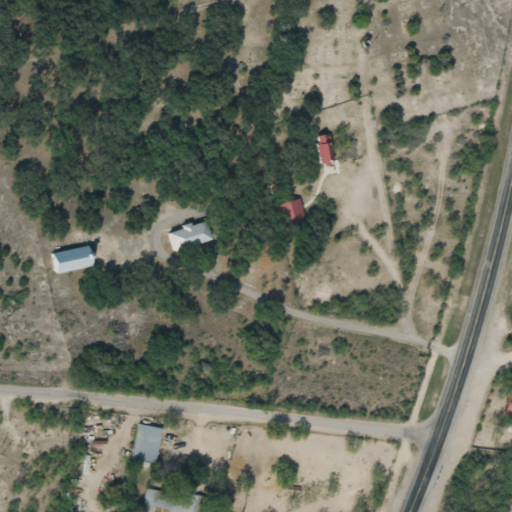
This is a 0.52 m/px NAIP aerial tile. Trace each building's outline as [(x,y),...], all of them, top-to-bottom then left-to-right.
[(314,166),(329,164),(326,135),(311,136),(314,166)] [(273,205),(279,232),(303,227),(296,199),(273,205)] [(172,254),(207,238),(199,220),(164,235),(172,254)] [(88,267),(84,246),(45,254),(49,275),(88,267)] [(511,388),(504,388),(500,412),(511,414),(511,388)] [(158,428),(134,424),(128,459),(152,463),(158,428)] [(188,511),(192,496),(143,486),(138,511),(150,511),(151,508),(159,509),(158,511),(188,511)]
